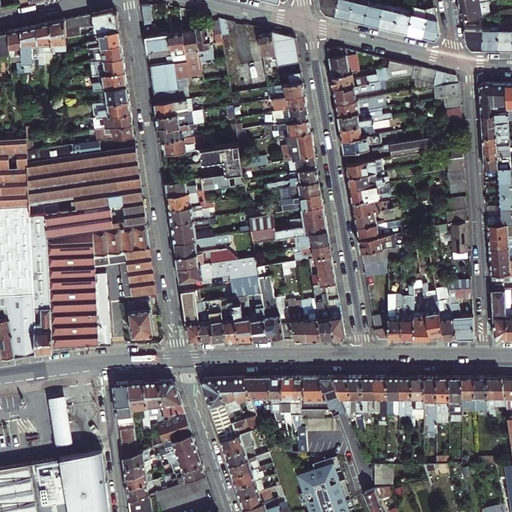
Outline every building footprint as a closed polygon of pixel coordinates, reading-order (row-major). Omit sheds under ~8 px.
[(330,14),(335,15),(338,0),(319,0),(321,7),(326,13),(327,13),(330,14)] [(349,18),(353,0),(338,0),(335,15),(342,17),(349,18)] [(357,20),(364,22),(369,2),(359,0),(353,0),(349,18),(357,20)] [(488,0),(486,0),(460,4),(461,10),(463,17),(483,14),(482,8),(490,6),(488,0)] [(373,24),(379,25),(383,6),(369,2),(364,22),(373,24)] [(143,13),(145,24),(154,23),(151,3),(143,3),(142,4),(143,13)] [(422,36),(428,14),(426,8),(412,5),(413,10),(412,13),(408,32),(416,34),(422,36)] [(393,29),(398,9),(383,6),(379,25),(388,28),(393,29)] [(426,8),(428,14),(422,36),(434,39),(440,34),(438,21),(435,6),(426,8)] [(113,9),(94,13),(95,25),(94,25),(95,32),(100,32),(120,29),(119,20),(118,12),(113,9)] [(408,32),(412,13),(398,9),(393,29),(401,31),(408,32)] [(95,25),(94,13),(90,14),(86,14),(87,26),(94,25),(95,25)] [(79,16),(80,27),(87,26),(86,14),(82,15),(79,16)] [(66,33),(74,32),(72,17),(69,18),(65,19),(66,33)] [(230,34),(228,19),(220,18),(221,20),(223,34),(223,35),(230,34)] [(66,43),(66,37),(66,33),(65,19),(61,20),(52,22),(53,43),(66,43)] [(223,34),(221,20),(215,21),(217,35),(223,34)] [(53,43),(52,22),(47,23),(38,25),(39,52),(40,58),(40,69),(54,68),(53,43)] [(30,27),(22,29),(24,74),(24,75),(32,74),(31,62),(33,62),(33,58),(40,58),(39,52),(38,25),(30,27)] [(491,28),(483,28),(482,48),(490,49),(497,49),(498,29),(498,26),(491,26),(491,28)] [(210,45),(208,28),(201,28),(196,29),(200,58),(201,60),(215,58),(213,44),(210,45)] [(482,48),(483,28),(464,28),(467,42),(466,42),(472,48),(478,48),(482,48)] [(511,28),(498,29),(497,49),(505,49),(511,49),(511,28)] [(16,30),(9,31),(11,59),(11,63),(17,63),(18,74),(24,74),(22,29),(16,30)] [(121,36),(120,29),(100,32),(101,40),(97,40),(87,42),(88,48),(90,47),(94,47),(122,43),(121,36)] [(194,59),(200,58),(196,29),(189,30),(183,30),(187,59),(194,59)] [(187,59),(183,30),(175,31),(169,32),(171,47),(148,50),(149,56),(172,53),(173,61),(187,59)] [(300,61),(296,37),(295,36),(284,33),(273,30),(273,32),(278,59),(279,65),(300,61)] [(0,59),(11,59),(9,31),(5,32),(0,33),(0,59)] [(146,34),(148,50),(171,47),(169,32),(167,32),(146,34)] [(265,60),(278,59),(273,32),(266,33),(260,34),(265,60)] [(122,43),(94,47),(95,58),(92,58),(92,61),(124,56),(123,51),(122,43)] [(333,76),(353,72),(360,71),(357,52),(347,54),(347,48),(339,46),(328,48),(331,68),(333,76)] [(126,66),(124,56),(92,61),(92,64),(95,64),(97,75),(126,71),(126,66)] [(230,75),(227,56),(220,57),(221,61),(201,63),(202,72),(203,79),(230,75)] [(334,83),(335,87),(345,85),(345,88),(355,86),(355,84),(380,79),(412,74),(415,64),(400,60),(390,57),(387,66),(377,68),(377,73),(354,77),(353,72),(333,76),(334,83)] [(200,58),(194,59),(196,73),(202,72),(201,63),(201,60),(200,58)] [(187,59),(173,61),(150,64),(153,81),(154,89),(178,86),(188,85),(186,75),(196,73),(194,59),(187,59)] [(412,76),(419,78),(422,65),(418,64),(415,64),(412,74),(412,76)] [(422,65),(419,78),(426,80),(430,68),(425,66),(422,65)] [(430,68),(426,80),(433,83),(437,69),(434,69),(430,68)] [(442,84),(445,72),(437,69),(433,83),(434,85),(442,84)] [(291,82),(303,80),(302,70),(289,72),(291,82)] [(127,79),(126,71),(97,75),(93,75),(95,89),(104,88),(107,88),(128,84),(127,79)] [(457,75),(445,72),(442,84),(459,81),(457,75)] [(336,96),(337,102),(357,98),(356,92),(360,91),(360,92),(381,88),(380,79),(355,84),(355,86),(345,88),(345,85),(335,87),(336,96)] [(304,85),(303,80),(291,82),(269,86),(271,98),(305,92),(304,85)] [(459,81),(442,84),(434,85),(420,87),(422,100),(447,96),(461,93),(459,81)] [(497,104),(495,104),(493,82),(483,81),(480,85),(480,90),(481,114),(497,113),(497,104)] [(493,82),(495,104),(497,104),(497,113),(508,112),(506,82),(501,82),(493,82)] [(107,88),(109,101),(130,98),(129,92),(128,84),(107,88)] [(155,101),(179,98),(178,86),(154,89),(155,101)] [(102,102),(109,101),(107,88),(104,88),(104,91),(100,91),(102,102)] [(306,98),(305,92),(271,98),(267,99),(268,106),(274,105),(276,104),(275,100),(278,100),(279,105),(289,103),(290,108),(307,105),(306,98)] [(448,109),(462,106),(461,93),(447,96),(448,109)] [(357,98),(337,102),(338,110),(339,114),(378,107),(385,106),(383,94),(357,98)] [(191,96),(179,98),(155,101),(157,111),(157,114),(192,109),(191,96)] [(97,113),(98,117),(132,111),(131,105),(130,98),(109,101),(109,107),(99,108),(100,113),(97,113)] [(56,109),(56,101),(41,103),(41,111),(56,109)] [(102,102),(93,104),(95,117),(98,117),(97,113),(100,113),(99,108),(109,107),(109,101),(102,102)] [(275,123),(310,117),(308,110),(307,105),(290,108),(279,110),(273,111),(274,120),(273,120),(273,124),(275,123)] [(448,121),(462,119),(462,106),(448,109),(448,121)] [(378,107),(339,114),(340,122),(341,127),(389,119),(388,113),(379,115),(378,107)] [(194,120),(192,109),(157,114),(158,121),(159,125),(188,121),(194,120)] [(132,111),(98,117),(95,117),(96,129),(103,128),(134,123),(133,117),(132,111)] [(508,112),(497,113),(481,114),(482,120),(482,124),(509,123),(508,121),(508,112)] [(310,124),(310,117),(275,123),(275,127),(278,127),(279,130),(284,129),(285,134),(288,134),(311,129),(310,124)] [(389,119),(341,127),(342,134),(343,139),(372,135),(371,129),(390,125),(389,119)] [(448,121),(449,133),(463,131),(462,119),(448,121)] [(188,124),(188,121),(159,125),(160,135),(160,139),(164,138),(190,135),(189,127),(193,127),(192,124),(188,124)] [(129,136),(135,135),(135,129),(134,123),(103,128),(96,129),(94,129),(95,141),(99,141),(129,136)] [(509,123),(482,124),(482,130),(483,135),(509,134),(509,123)] [(313,140),(311,129),(288,134),(289,143),(283,144),(284,151),(289,150),(290,149),(292,148),(292,152),(301,150),(302,156),(315,154),(313,140)] [(203,133),(190,135),(164,138),(165,149),(166,152),(202,147),(211,146),(210,139),(204,140),(203,133)] [(372,135),(343,139),(344,146),(345,151),(376,146),(383,145),(381,133),(372,135)] [(483,146),(510,145),(509,139),(509,134),(483,135),(483,141),(483,146)] [(391,147),(392,156),(442,147),(440,135),(383,145),(376,146),(377,149),(378,153),(386,152),(385,148),(391,147)] [(0,139),(0,208),(30,207),(30,205),(28,163),(28,152),(27,139),(27,138),(0,139)] [(28,163),(42,161),(101,152),(99,141),(95,141),(32,151),(28,152),(28,163)] [(226,173),(202,177),(204,188),(232,184),(231,175),(236,174),(237,183),(246,182),(244,166),(243,159),(240,142),(211,146),(202,147),(204,162),(204,166),(224,163),(226,173)] [(484,152),(484,157),(510,156),(510,146),(510,145),(483,146),(484,152)] [(101,152),(42,161),(28,163),(30,205),(143,187),(137,146),(101,152)] [(446,150),(447,159),(463,156),(463,147),(446,150)] [(289,150),(284,151),(285,159),(297,157),(302,156),(301,150),(292,152),(292,148),(290,149),(289,150)] [(316,160),(315,154),(302,156),(297,157),(299,167),(291,168),(291,172),(318,167),(316,160)] [(264,155),(243,159),(244,166),(265,163),(264,155)] [(449,171),(465,169),(463,156),(447,159),(449,171)] [(510,156),(484,157),(484,165),(485,168),(498,167),(511,167),(511,163),(511,157),(510,156)] [(348,171),(349,176),(376,171),(384,170),(381,158),(347,163),(348,171)] [(276,186),(320,179),(319,173),(318,167),(291,172),(293,180),(286,181),(286,180),(265,184),(266,188),(276,186)] [(498,176),(499,181),(511,180),(511,167),(498,167),(498,176)] [(449,171),(451,184),(465,181),(465,180),(465,169),(449,171)] [(351,185),(351,188),(389,182),(388,176),(377,178),(376,171),(349,176),(351,185)] [(185,179),(166,182),(168,190),(168,193),(197,189),(196,182),(185,184),(185,179)] [(320,179),(276,186),(276,190),(281,189),(282,195),(291,193),(292,196),(302,195),(302,196),(312,194),(312,192),(321,191),(320,184),(320,179)] [(511,182),(511,180),(499,181),(499,188),(499,195),(511,194),(511,182)] [(465,181),(451,184),(452,192),(466,189),(465,181)] [(389,182),(351,188),(352,196),(353,201),(373,197),(388,195),(387,188),(390,187),(389,182)] [(143,187),(30,205),(30,207),(31,216),(47,216),(48,239),(127,226),(126,214),(146,211),(144,199),(143,187)] [(206,202),(204,188),(197,189),(168,193),(169,203),(170,207),(206,202)] [(286,210),(295,209),(324,204),(323,197),(321,191),(312,192),(312,194),(302,196),(302,195),(292,196),(284,198),(285,204),(286,210)] [(466,207),(465,194),(444,198),(446,210),(447,210),(466,207)] [(511,208),(511,194),(499,195),(500,204),(500,209),(511,208)] [(373,197),(353,201),(355,209),(355,213),(399,206),(398,201),(383,204),(383,201),(374,202),(373,197)] [(213,201),(206,202),(170,207),(171,215),(172,220),(209,215),(208,207),(214,206),(213,201)] [(324,204),(295,209),(298,226),(289,228),(288,225),(285,226),(285,228),(278,230),(275,212),(251,216),(253,229),(255,239),(255,240),(293,234),(328,228),(325,212),(324,204)] [(399,206),(355,213),(357,221),(357,226),(396,219),(394,212),(400,211),(399,206)] [(447,210),(450,222),(466,219),(468,219),(467,206),(466,207),(447,210)] [(52,307),(48,239),(47,216),(31,216),(30,207),(0,208),(0,308),(5,308),(9,307),(11,319),(17,357),(25,355),(37,354),(36,323),(35,308),(42,307),(52,307)] [(511,208),(500,209),(501,216),(487,217),(488,220),(488,223),(511,221),(511,208)] [(147,217),(146,211),(126,214),(127,226),(148,222),(147,217)] [(209,215),(172,220),(174,233),(175,241),(196,238),(195,226),(210,224),(209,215)] [(359,233),(359,238),(395,232),(402,230),(400,218),(396,219),(357,226),(359,233)] [(454,251),(470,249),(469,242),(466,219),(450,222),(454,251)] [(488,235),(507,234),(507,229),(511,229),(511,227),(511,226),(511,221),(488,223),(488,231),(488,235)] [(159,304),(148,222),(127,226),(48,239),(52,307),(54,351),(90,346),(105,345),(112,345),(106,272),(95,272),(95,265),(114,263),(127,261),(133,295),(152,292),(154,305),(159,304)] [(439,224),(426,226),(427,234),(440,232),(439,224)] [(328,228),(293,234),(295,247),(330,241),(328,233),(328,228)] [(253,229),(241,231),(242,241),(255,239),(253,229)] [(395,232),(359,238),(361,246),(361,251),(393,245),(392,238),(396,237),(395,232)] [(228,233),(196,238),(175,241),(175,247),(176,254),(197,251),(196,242),(198,242),(201,245),(215,243),(215,242),(229,240),(228,233)] [(489,248),(511,246),(511,234),(507,234),(488,235),(489,243),(489,248)] [(297,259),(310,257),(332,254),(331,246),(330,241),(295,247),(297,259)] [(377,260),(384,259),(400,256),(398,244),(393,245),(361,251),(363,257),(364,262),(370,261),(377,260)] [(511,252),(511,246),(489,248),(490,255),(490,260),(509,260),(508,253),(511,252)] [(226,247),(197,251),(176,254),(178,262),(178,265),(236,257),(226,247)] [(266,265),(264,252),(257,253),(257,254),(259,266),(266,265)] [(259,266),(257,254),(236,257),(178,265),(179,275),(180,280),(230,273),(233,295),(255,292),(262,291),(260,276),(259,266)] [(310,257),(312,265),(319,264),(320,274),(318,274),(318,277),(313,278),(314,284),(325,282),(336,281),(336,277),(334,267),(333,258),(332,254),(310,257)] [(384,259),(377,260),(380,273),(382,273),(386,272),(384,259)] [(511,259),(509,260),(490,260),(490,265),(491,274),(504,273),(504,276),(511,275),(511,259)] [(377,260),(370,261),(372,275),(375,274),(380,273),(377,260)] [(127,261),(114,263),(120,297),(133,295),(127,261)] [(372,275),(370,261),(364,262),(366,276),(369,276),(372,275)] [(491,274),(491,289),(504,288),(504,276),(504,273),(491,274)] [(284,338),(294,338),(289,305),(283,305),(281,294),(275,295),(272,274),(260,276),(262,291),(268,335),(272,335),(272,336),(281,335),(284,335),(284,338)] [(472,287),(471,278),(448,282),(449,290),(472,287)] [(327,295),(338,293),(336,281),(325,282),(327,295)] [(458,299),(473,297),(472,287),(449,290),(450,294),(450,300),(458,299)] [(188,289),(182,290),(183,302),(196,300),(195,288),(188,289)] [(503,338),(507,338),(504,288),(491,289),(494,334),(498,338),(503,338)] [(426,306),(430,333),(438,332),(443,331),(437,296),(436,289),(429,290),(427,291),(427,295),(424,295),(426,306)] [(268,335),(262,291),(255,292),(258,317),(252,318),(254,338),(263,338),(268,338),(268,335)] [(402,338),(401,316),(401,294),(401,292),(388,292),(388,312),(388,326),(388,338),(396,338),(402,338)] [(414,338),(413,306),(413,294),(406,294),(406,316),(401,316),(402,338),(410,338),(414,338)] [(456,338),(451,304),(450,300),(450,294),(437,296),(443,331),(444,338),(453,338),(456,338)] [(222,309),(223,313),(226,339),(236,339),(239,339),(234,298),(233,295),(227,296),(228,303),(227,303),(228,308),(222,309)] [(289,305),(294,338),(303,338),(307,338),(302,298),(295,299),(294,295),(288,296),(289,305)] [(316,296),(302,298),(307,338),(318,338),(321,338),(317,304),(316,296)] [(238,298),(234,298),(239,339),(249,338),(254,338),(252,318),(251,314),(240,315),(238,298)] [(345,335),(339,298),(328,300),(328,301),(334,338),(342,338),(345,335)] [(213,340),(210,315),(208,301),(208,299),(196,300),(202,340),(210,340),(213,340)] [(129,302),(134,336),(153,335),(156,332),(150,300),(129,302)] [(196,300),(183,302),(188,338),(192,341),(199,340),(202,340),(196,300)] [(334,338),(328,301),(317,304),(321,338),(331,338),(334,338)] [(461,316),(459,303),(451,304),(456,338),(466,338),(475,338),(473,314),(461,316)] [(426,306),(413,306),(414,338),(424,338),(431,338),(430,333),(426,306)] [(43,323),(36,323),(37,354),(47,352),(54,351),(52,307),(42,307),(43,323)] [(388,326),(388,312),(384,313),(380,314),(382,327),(388,326)] [(223,313),(210,315),(213,340),(222,339),(226,339),(223,313)] [(376,314),(372,315),(375,328),(382,327),(380,314),(376,314)] [(17,357),(11,319),(7,319),(0,320),(0,337),(3,359),(12,358),(17,357)] [(382,327),(375,328),(375,333),(379,338),(382,338),(388,338),(388,326),(382,327)] [(261,403),(259,375),(252,375),(244,376),(253,403),(261,403)] [(264,375),(259,375),(261,403),(261,411),(273,411),(273,395),(271,395),(270,375),(264,375)] [(278,375),(270,375),(271,395),(273,395),(273,411),(280,411),(280,395),(282,395),(282,375),(278,375)] [(289,375),(282,375),(282,395),(280,395),(280,411),(291,411),(291,395),(294,395),(293,375),(289,375)] [(305,395),(305,375),(299,375),(293,375),(294,395),(291,395),(291,411),(303,411),(303,407),(302,395),(305,395)] [(315,375),(305,375),(305,395),(302,395),(303,407),(307,407),(324,407),(332,407),(319,375),(315,375)] [(343,399),(333,375),(327,375),(319,375),(332,407),(346,407),(343,399)] [(349,396),(349,375),(343,375),(333,375),(343,399),(344,398),(348,406),(350,405),(351,413),(352,413),(349,396)] [(365,425),(361,411),(361,375),(355,375),(349,375),(349,396),(352,413),(353,413),(354,416),(352,416),(352,418),(357,418),(357,408),(359,408),(359,425),(365,425)] [(361,375),(361,411),(368,411),(368,401),(366,397),(375,397),(375,386),(372,386),(372,375),(366,375),(361,375)] [(387,411),(387,375),(380,375),(372,375),(372,386),(375,386),(375,397),(382,397),(380,401),(380,411),(387,411)] [(399,398),(401,398),(401,386),(398,386),(398,375),(393,375),(387,375),(387,411),(394,411),(394,398),(399,398)] [(405,411),(412,411),(411,375),(406,375),(398,375),(398,386),(401,386),(401,398),(407,398),(405,401),(405,411)] [(412,411),(419,411),(419,398),(424,398),(424,375),(419,375),(411,375),(412,411)] [(431,375),(424,375),(424,398),(424,405),(428,405),(428,431),(437,431),(437,400),(437,375),(431,375)] [(445,375),(437,375),(437,400),(441,400),(441,412),(450,412),(450,399),(450,375),(445,375)] [(456,375),(450,375),(450,399),(454,399),(454,410),(457,410),(457,421),(463,421),(463,396),(463,375),(456,375)] [(463,375),(463,396),(466,396),(466,405),(472,405),(472,409),(475,409),(475,396),(475,375),(470,375),(463,375)] [(481,375),(475,375),(475,396),(479,396),(479,405),(484,405),(484,410),(487,410),(487,408),(487,375),(481,375)] [(498,375),(487,375),(487,408),(489,408),(493,408),(493,405),(496,405),(496,396),(505,396),(502,375),(498,375)] [(511,398),(511,375),(502,375),(505,396),(506,398),(511,398)] [(225,377),(216,377),(232,422),(245,418),(239,401),(231,376),(225,377)] [(253,403),(244,376),(239,376),(231,376),(239,401),(245,399),(250,416),(257,414),(253,403)] [(221,439),(261,426),(257,414),(250,416),(245,418),(232,422),(216,377),(212,377),(205,377),(202,382),(221,439)] [(145,380),(148,414),(156,414),(157,422),(158,422),(160,433),(150,436),(152,446),(159,444),(168,441),(193,433),(186,412),(164,420),(160,379),(153,380),(145,380)] [(171,379),(160,379),(164,420),(186,412),(176,382),(171,379)] [(137,381),(129,381),(132,410),(144,409),(145,417),(143,417),(144,428),(150,428),(148,414),(145,380),(137,381)] [(132,410),(129,381),(123,381),(117,382),(114,385),(118,420),(127,420),(127,415),(133,414),(132,410)] [(66,394),(50,397),(54,423),(58,444),(74,442),(71,422),(66,394)] [(118,420),(119,428),(134,427),(133,414),(127,415),(127,420),(118,420)] [(336,417),(307,417),(307,423),(307,430),(341,430),(336,417)] [(307,430),(307,423),(303,423),(303,444),(297,444),(298,451),(307,451),(307,430)] [(266,440),(261,426),(221,439),(224,448),(226,454),(245,447),(250,446),(262,442),(266,440)] [(136,439),(135,433),(120,435),(121,442),(136,439)] [(194,437),(193,433),(168,441),(170,447),(167,448),(168,452),(172,451),(196,442),(194,437)] [(122,449),(137,445),(136,439),(121,442),(122,449)] [(198,449),(196,442),(172,451),(174,458),(172,459),(173,462),(180,459),(200,453),(198,449)] [(123,456),(137,451),(137,445),(122,449),(123,456)] [(254,456),(250,446),(245,447),(249,458),(254,456)] [(229,465),(248,458),(249,458),(245,447),(226,454),(228,461),(229,465)] [(144,449),(137,451),(123,456),(123,463),(124,467),(148,459),(144,449)] [(111,511),(103,450),(58,458),(26,463),(0,466),(0,511),(111,511)] [(177,472),(203,463),(202,459),(200,453),(180,459),(181,463),(176,464),(177,468),(165,472),(166,473),(166,476),(169,475),(177,472)] [(252,469),(259,467),(256,455),(254,456),(249,458),(248,458),(252,469)] [(314,468),(297,473),(308,511),(349,511),(348,509),(353,508),(347,492),(343,479),(339,481),(336,472),(340,470),(336,456),(312,463),(314,468)] [(233,476),(252,469),(248,458),(229,465),(231,471),(233,476)] [(151,469),(148,459),(124,467),(125,472),(125,478),(151,469)] [(394,461),(376,461),(376,481),(394,481),(394,461)] [(171,479),(172,485),(207,473),(205,468),(203,463),(177,472),(178,477),(171,479)] [(154,480),(151,469),(125,478),(126,484),(127,489),(147,482),(154,480)] [(236,486),(256,480),(252,469),(233,476),(235,482),(236,486)] [(164,487),(150,492),(146,493),(147,496),(147,505),(211,486),(209,480),(207,473),(172,485),(168,486),(164,487)] [(147,482),(150,492),(164,487),(160,478),(154,480),(147,482)] [(240,497),(259,490),(256,480),(236,486),(238,493),(240,497)] [(150,492),(147,482),(127,489),(127,493),(128,499),(142,494),(146,493),(150,492)] [(377,488),(366,492),(370,504),(381,500),(380,496),(377,488)] [(263,502),(259,490),(240,497),(242,505),(244,508),(263,502)] [(143,511),(142,494),(128,499),(129,511),(143,511)] [(381,500),(370,504),(373,511),(383,511),(386,511),(384,507),(381,500)] [(271,511),(281,509),(279,503),(266,508),(264,501),(263,502),(244,508),(244,511),(271,511)] [(506,511),(505,503),(484,508),(484,511),(506,511)]
